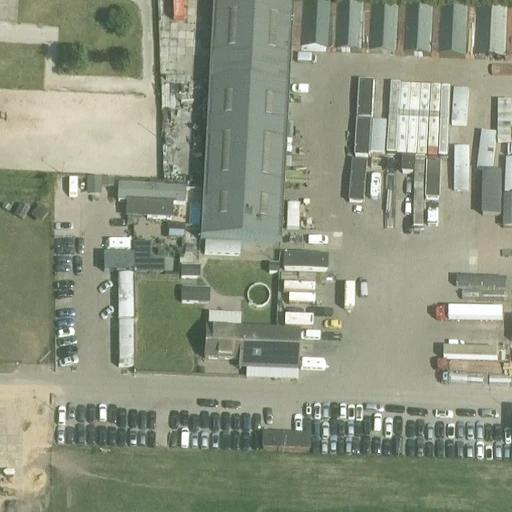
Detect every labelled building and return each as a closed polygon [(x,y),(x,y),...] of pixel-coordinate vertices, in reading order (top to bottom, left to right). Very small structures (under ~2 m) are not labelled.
[(200,16),(201,0),(181,0),(180,13),(200,16)] [(212,3),(208,80),(200,241),(280,246),(293,8),(212,3)] [(0,102),(115,107),(117,73),(0,67),(0,102)] [(396,214),(397,143),(387,142),(386,214),(396,214)] [(458,191),(511,192),(511,173),(458,172),(458,191)] [(123,224),(126,224),(183,227),(185,196),(125,193),(123,224)] [(298,225),(316,224),(315,212),(297,213),(298,225)] [(494,253),(499,238),(485,234),(480,248),(494,253)] [(209,289),(181,289),(181,304),(208,305),(209,289)] [(305,305),(305,293),(286,294),(287,306),(305,305)] [(470,296),(471,307),(511,304),(511,298),(501,300),(501,294),(470,296)] [(300,333),(206,328),(204,360),(239,362),(238,370),(298,373),(300,333)] [(488,455),(489,434),(463,433),(464,412),(449,411),(448,455),(488,455)] [(430,428),(425,453),(434,455),(438,429),(430,428)]
